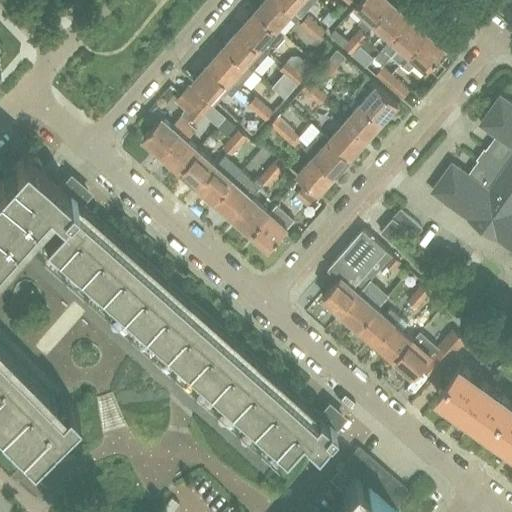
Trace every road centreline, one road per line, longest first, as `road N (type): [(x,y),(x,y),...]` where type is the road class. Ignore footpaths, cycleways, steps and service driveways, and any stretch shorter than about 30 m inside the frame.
road 1 (residential): [(264,306),(500,35)]
road 2 (residential): [(475,487),(264,306)]
road 3 (residential): [(264,306),(89,150)]
road 4 (residential): [(89,150),(217,0)]
